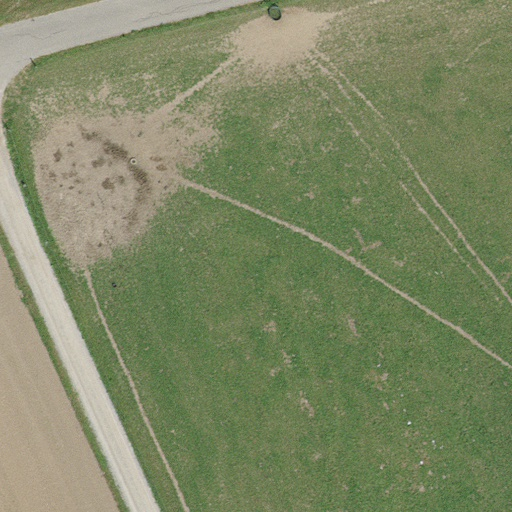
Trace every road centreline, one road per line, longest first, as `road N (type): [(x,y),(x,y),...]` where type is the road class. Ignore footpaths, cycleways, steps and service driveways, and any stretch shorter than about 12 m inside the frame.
road 1 (track): [(0,163),(147,511)]
road 2 (unclassified): [(0,43),(178,0)]
